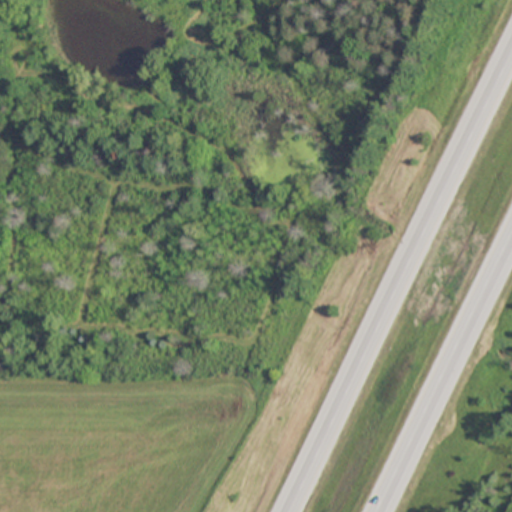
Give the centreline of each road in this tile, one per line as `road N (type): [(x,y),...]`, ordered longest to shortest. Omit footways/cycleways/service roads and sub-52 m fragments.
road 1 (motorway): [(511,51),(287,511)]
road 2 (motorway): [(380,511),(511,246)]
